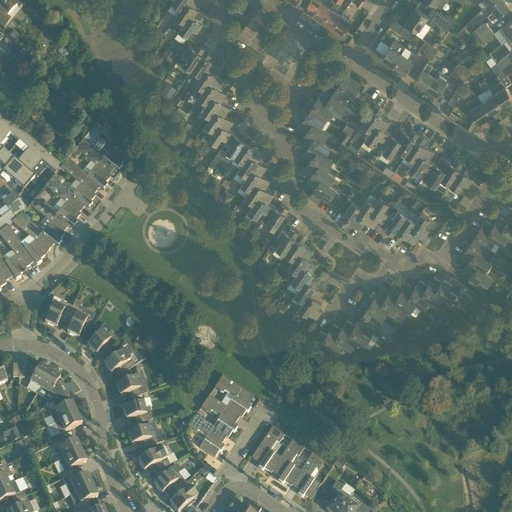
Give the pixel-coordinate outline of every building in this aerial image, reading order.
[(0,0),(0,25),(4,29),(11,22),(8,19),(17,8),(20,10),(25,4),(20,0),(0,0)] [(174,0),(172,3),(181,9),(186,1),(191,4),(193,0),(174,0)] [(175,17),(184,23),(190,15),(194,18),(200,10),(194,6),(196,3),(196,4),(199,3),(201,0),(193,0),(191,4),(186,1),(181,9),(175,17)] [(309,0),(304,9),(314,15),(322,2),(319,0),(309,0)] [(330,0),(327,5),(322,2),(314,15),(323,21),(337,0),(330,0)] [(341,15),(337,12),(341,5),(340,4),(342,0),(337,0),(323,21),(332,28),(341,15)] [(504,0),(495,0),(489,5),(483,9),(491,20),(497,16),(510,7),(504,0)] [(407,28),(415,33),(422,38),(434,20),(415,8),(407,21),(410,23),(407,28)] [(200,10),(194,18),(190,15),(184,23),(179,30),(192,40),(203,24),(199,21),(205,14),(200,10)] [(452,21),(440,14),(435,23),(446,30),(452,21)] [(351,21),(341,15),(332,28),(342,34),(351,21)] [(507,40),(511,36),(511,19),(504,25),(499,30),(507,40)] [(152,21),(148,27),(154,30),(157,24),(152,21)] [(479,37),(490,28),(485,22),(474,30),(479,37)] [(399,32),(411,40),(415,33),(407,28),(403,26),(399,32),(399,31),(399,32)] [(154,32),(161,37),(164,33),(157,28),(154,32)] [(495,34),(490,28),(479,37),(483,42),(484,43),(495,34)] [(14,31),(9,37),(14,41),(19,36),(14,31)] [(394,40),(390,46),(381,58),(393,66),(401,54),(406,48),(394,40)] [(418,51),(424,55),(432,44),(425,40),(418,51)] [(432,44),(424,55),(431,60),(438,49),(432,44)] [(11,53),(25,66),(32,58),(18,45),(11,53)] [(191,71),(206,50),(200,46),(199,48),(196,46),(194,49),(188,45),(176,63),(181,66),(182,65),(191,71)] [(213,55),(206,50),(191,71),(188,75),(196,81),(205,69),(210,72),(215,63),(210,60),(213,55)] [(401,54),(393,66),(405,74),(413,62),(417,55),(412,52),(408,58),(401,54)] [(511,59),(508,55),(497,63),(502,70),(511,62),(511,59)] [(415,81),(426,88),(438,70),(432,66),(433,66),(427,62),(423,69),(415,81)] [(511,62),(502,70),(506,76),(511,71),(511,62)] [(220,67),(215,63),(210,72),(205,69),(196,81),(194,84),(199,87),(196,91),(195,91),(193,95),(198,98),(208,82),(213,85),(218,77),(213,73),(215,71),(218,71),(220,67)] [(506,76),(502,70),(497,63),(491,67),(500,80),(506,76)] [(465,66),(458,76),(464,80),(471,70),(465,66)] [(450,89),(458,76),(452,72),(449,77),(438,70),(426,88),(438,96),(445,86),(450,89)] [(356,87),(360,81),(347,73),(343,79),(337,75),(332,83),(337,86),(333,92),(342,98),(342,97),(345,93),(353,98),(359,89),(356,87)] [(224,81),(218,77),(213,85),(208,82),(198,98),(206,104),(211,96),(216,99),(222,91),(216,87),(218,85),(219,85),(221,85),(224,81)] [(493,94),(502,108),(511,101),(511,96),(505,86),(505,87),(501,80),(496,84),(500,90),(493,94)] [(65,88),(59,95),(65,101),(71,94),(65,88)] [(324,105),(332,111),(341,116),(347,107),(346,106),(349,102),(342,97),(342,98),(333,92),(331,95),(327,96),(327,93),(323,90),(319,95),(327,101),(324,105)] [(215,110),(220,113),(225,105),(220,101),(221,98),(222,99),(224,98),(227,94),(222,91),(216,99),(211,96),(206,104),(201,112),(210,118),(215,110)] [(455,93),(448,103),(454,107),(461,97),(455,93)] [(481,102),(490,116),(502,108),(493,94),(482,102),(481,102)] [(306,105),(327,119),(332,111),(324,105),(327,101),(319,95),(316,100),(313,99),(311,102),(309,100),(306,105)] [(478,96),(471,101),(466,104),(470,110),(469,110),(478,124),(490,116),(481,102),(482,102),(478,96)] [(208,139),(219,124),(224,127),(229,119),(223,115),(225,112),(225,113),(228,112),(230,108),(225,105),(220,113),(215,110),(210,118),(205,125),(200,132),(204,135),(201,139),(206,142),(208,139)] [(313,123),(321,128),(327,119),(306,105),(302,110),(305,111),(303,114),(305,116),(302,122),(310,127),(313,123)] [(380,127),(385,119),(380,115),(382,112),(379,110),(380,108),(375,105),(361,126),(370,132),(376,124),(380,127)] [(178,107),(175,112),(184,118),(185,117),(187,113),(178,107)] [(0,112),(0,131),(10,121),(0,112)] [(102,130),(107,124),(103,117),(96,125),(102,130)] [(184,119),(180,125),(187,130),(192,124),(184,119)] [(222,138),(226,141),(232,132),(226,128),(228,126),(229,126),(231,126),(234,122),(229,119),(224,127),(219,124),(208,139),(217,145),(222,138)] [(376,124),(370,132),(365,140),(374,146),(379,138),(383,141),(389,133),(385,131),(386,127),(388,127),(391,123),(385,119),(380,127),(376,124)] [(0,145),(10,133),(20,141),(26,134),(10,121),(0,131),(0,164),(9,154),(4,149),(0,145)] [(315,136),(323,142),(329,133),(321,128),(313,123),(310,127),(302,122),(298,127),(302,129),(305,129),(305,128),(308,130),(304,136),(312,141),(315,136)] [(354,130),(346,125),(343,130),(345,131),(351,135),(354,130)] [(389,133),(383,141),(387,144),(382,152),(391,158),(397,150),(402,142),(397,139),(403,131),(397,127),(395,131),(395,133),(392,135),(389,133)] [(345,143),(351,135),(345,131),(339,139),(345,143)] [(402,142),(397,150),(405,156),(419,134),(415,131),(413,134),(410,132),(408,134),(403,131),(397,139),(402,142)] [(238,136),(232,132),(226,141),(217,154),(231,163),(234,157),(249,136),(243,132),(242,134),(240,133),(238,136)] [(194,138),(187,133),(182,141),(189,146),(194,138)] [(12,179),(14,180),(41,147),(26,134),(20,141),(29,149),(18,161),(14,158),(9,154),(0,164),(0,168),(7,174),(7,175),(12,179)] [(419,134),(405,156),(414,161),(419,153),(424,156),(430,149),(424,145),(426,142),(423,140),(424,138),(419,134)] [(234,157),(243,163),(249,155),(254,158),(259,150),(253,146),(255,143),(253,142),(254,140),(249,136),(234,157)] [(317,150),(326,155),(331,147),(323,142),(315,136),(312,141),(304,136),(300,141),(304,143),(307,143),(307,142),(310,144),(306,150),(313,155),(317,150)] [(109,177),(115,169),(119,172),(122,167),(120,166),(125,160),(112,148),(113,147),(107,143),(98,154),(90,147),(83,141),(75,151),(81,155),(96,167),(109,177)] [(358,149),(349,143),(347,147),(355,153),(358,149)] [(63,166),(41,147),(14,180),(16,182),(15,182),(20,186),(20,187),(21,186),(24,189),(36,176),(32,173),(42,160),(57,173),(63,166)] [(419,153),(414,161),(409,169),(418,175),(423,167),(428,170),(433,162),(429,160),(430,157),(432,156),(435,152),(430,149),(424,156),(419,153)] [(257,172),(262,164),(256,160),(258,158),(259,158),(261,158),(264,154),(259,150),(254,158),(249,155),(243,163),(238,170),(247,177),(252,169),(257,172)] [(320,164),(328,170),(334,161),(326,155),(317,150),(313,155),(306,150),(302,155),(306,157),(309,157),(309,156),(312,158),(308,163),(317,169),(320,164)] [(441,168),(447,160),(441,156),(439,161),(439,163),(440,163),(439,166),(433,162),(428,170),(422,178),(436,187),(441,180),(440,179),(446,171),(441,168)] [(111,178),(109,177),(96,167),(91,173),(91,174),(89,177),(75,166),(75,165),(68,160),(60,169),(81,186),(94,196),(94,195),(100,187),(104,190),(107,186),(105,184),(111,178)] [(449,185),(463,164),(459,161),(457,163),(454,161),(453,163),(447,160),(441,168),(446,171),(440,179),(441,180),(449,185)] [(322,178),(330,183),(336,175),(328,170),(320,164),(317,169),(308,163),(304,169),(308,171),(311,171),(311,170),(314,172),(310,177),(318,183),(322,178)] [(241,185),(250,190),(255,182),(260,185),(265,177),(260,174),(261,171),(262,172),(264,171),(267,167),(262,164),(257,172),(252,169),(247,177),(241,185)] [(449,185),(458,191),(464,195),(469,187),(468,186),(473,178),(468,174),(470,171),(467,169),(468,167),(463,164),(449,185)] [(395,172),(391,177),(400,182),(403,177),(395,172)] [(216,173),(213,177),(217,180),(217,181),(216,181),(220,183),(221,182),(219,180),(222,176),(219,173),(216,173)] [(250,190),(244,198),(253,205),(259,196),(263,199),(269,191),(263,188),(265,185),(265,186),(268,185),(271,181),(265,177),(260,185),(255,182),(250,190)] [(312,192),(320,198),(324,193),(331,198),(337,189),(330,183),(322,178),(318,183),(310,177),(307,183),(311,185),(313,185),(313,184),(316,186),(312,192)] [(96,197),(94,195),(94,196),(81,186),(76,192),(74,195),(60,185),(60,184),(53,178),(45,188),(66,205),(66,204),(79,214),(86,206),(89,209),(92,205),(90,203),(96,197)] [(351,189),(348,195),(353,198),(356,193),(351,189)] [(226,207),(234,195),(224,190),(217,201),(226,207)] [(266,214),(272,205),(266,201),(268,199),(269,199),(271,199),(274,195),(269,191),(263,199),(259,196),(253,205),(250,209),(248,212),(261,221),(266,214)] [(312,192),(309,197),(317,202),(320,198),(312,192)] [(30,207),(51,224),(51,223),(63,233),(64,233),(70,225),(74,227),(77,223),(76,222),(81,215),(79,214),(66,204),(66,205),(61,210),(61,211),(59,214),(45,203),(38,197),(30,207)] [(383,222),(389,213),(388,213),(394,204),(395,203),(391,199),(389,202),(380,197),(380,198),(375,205),(369,213),(374,216),(368,224),(374,228),(377,224),(376,221),(377,218),(383,222)] [(10,212),(16,219),(21,215),(25,212),(27,210),(20,199),(8,209),(10,212)] [(366,199),(361,207),(356,215),(360,218),(354,226),(360,230),(363,226),(362,223),(361,223),(363,221),(368,224),(374,216),(369,213),(375,205),(366,199)] [(356,215),(361,207),(352,201),(338,222),(343,226),(344,223),(347,225),(349,223),(354,226),(360,218),(356,215)] [(389,213),(383,222),(388,226),(386,229),(389,231),(388,233),(393,236),(407,215),(398,209),(399,207),(394,204),(388,213),(389,213)] [(266,224),(274,231),(289,209),(283,205),(282,207),(280,206),(278,209),(272,205),(266,214),(271,217),(266,224)] [(0,232),(16,219),(10,212),(2,218),(0,219),(0,232)] [(418,234),(431,243),(438,233),(425,225),(429,219),(421,213),(415,221),(410,230),(415,232),(409,240),(415,244),(417,240),(417,237),(416,237),(418,234)] [(65,234),(64,233),(63,233),(51,223),(51,224),(46,229),(45,230),(46,230),(43,233),(29,222),(30,222),(21,215),(16,219),(12,223),(34,242),(35,242),(46,255),(55,244),(58,247),(61,242),(60,241),(65,234)] [(407,215),(393,236),(398,239),(399,237),(402,239),(404,237),(409,240),(415,232),(410,230),(415,221),(407,215)] [(500,231),(509,237),(511,239),(511,219),(510,218),(507,221),(504,221),(503,219),(500,216),(496,221),(504,226),(500,231)] [(486,219),(482,224),(490,230),(487,234),(496,240),(503,245),(509,237),(500,231),(504,226),(496,221),(492,227),(490,225),(490,224),(490,222),(486,219)] [(490,249),(496,240),(487,234),(490,230),(482,224),(478,230),(475,228),(474,230),(472,229),(468,235),(490,249)] [(0,232),(0,236),(16,257),(16,256),(25,270),(34,262),(37,266),(41,262),(40,261),(46,255),(35,242),(34,242),(29,246),(28,246),(28,247),(25,250),(14,236),(15,235),(8,226),(0,232)] [(282,229),(276,238),(281,241),(276,248),(285,255),(299,234),(293,230),(292,232),(290,230),(288,233),(282,229)] [(285,255),(293,260),(299,252),(303,255),(309,247),(303,244),(305,241),(303,239),(304,237),(299,234),(285,255)] [(464,251),(469,254),(472,256),(476,252),(489,260),(494,252),(490,249),(468,235),(464,240),(467,242),(465,244),(468,246),(464,251)] [(288,268),(296,274),(302,266),(306,270),(312,261),(306,257),(308,255),(309,255),(311,255),(314,251),(309,247),(303,255),(299,252),(293,260),(288,268)] [(472,256),(469,254),(464,251),(461,256),(465,259),(467,259),(468,258),(470,260),(466,266),(474,271),(478,266),(486,271),(494,276),(498,279),(500,276),(495,272),(499,267),(489,260),(476,252),(472,256)] [(0,275),(5,283),(14,277),(16,281),(21,278),(19,276),(26,271),(25,270),(16,256),(16,257),(10,261),(9,261),(6,263),(0,254),(0,275)] [(291,282),(300,288),(305,280),(310,283),(315,275),(310,271),(312,269),(315,269),(317,265),(312,261),(306,270),(302,266),(296,274),(291,282)] [(483,293),(494,276),(486,271),(478,266),(474,271),(466,266),(463,270),(467,273),(469,273),(470,272),(472,274),(468,280),(477,285),(475,288),(483,293)] [(296,297),(303,301),(309,294),(313,296),(319,288),(315,286),(316,285),(316,283),(318,282),(321,278),(315,275),(310,283),(305,280),(300,288),(295,295),(295,296),(296,297)] [(457,293),(459,289),(463,284),(452,277),(449,281),(444,278),(441,284),(438,282),(438,281),(438,279),(434,276),(430,282),(439,287),(435,291),(450,301),(452,302),(458,293),(457,293)] [(435,291),(439,287),(430,282),(427,287),(424,285),(425,285),(424,282),(420,280),(416,285),(425,290),(421,295),(430,300),(438,306),(438,305),(444,309),(450,301),(435,291)] [(408,298),(416,303),(424,309),(430,300),(421,295),(425,290),(416,285),(414,288),(413,290),(410,288),(411,288),(410,285),(407,283),(403,288),(411,294),(408,298)] [(393,286),(389,291),(397,297),(394,301),(407,310),(410,312),(416,303),(408,298),(411,294),(403,288),(399,294),(397,292),(397,291),(397,289),(393,286)] [(311,315),(317,319),(322,311),(318,308),(322,302),(317,299),(318,296),(319,296),(321,296),(324,292),(319,288),(313,296),(309,294),(303,301),(301,304),(298,309),(307,315),(308,313),(311,315)] [(397,297),(389,291),(385,297),(383,295),(383,292),(379,290),(376,295),(383,300),(380,305),(389,310),(401,319),(407,310),(394,301),(397,297)] [(380,305),(383,300),(376,295),(372,300),(369,298),(367,301),(365,299),(361,305),(383,319),(389,310),(380,305)] [(79,339),(79,338),(83,328),(85,329),(87,326),(89,321),(81,317),(83,312),(79,310),(81,305),(75,302),(72,307),(67,320),(72,322),(68,333),(67,333),(79,339)] [(45,322),(45,323),(56,328),(57,328),(57,327),(61,317),(67,320),(72,307),(62,303),(60,307),(52,303),(49,308),(48,312),(50,313),(45,322)] [(277,305),(273,312),(280,316),(284,310),(277,305)] [(374,332),(377,328),(383,319),(361,305),(358,310),(360,312),(358,314),(361,316),(358,321),(374,332)] [(347,320),(344,325),(352,330),(349,335),(357,340),(365,346),(370,349),(379,336),(374,332),(358,321),(354,327),(351,326),(352,325),(351,322),(347,320)] [(351,349),(357,340),(349,335),(352,330),(344,325),(340,331),(338,329),(338,328),(338,326),(334,323),(330,328),(338,334),(335,338),(343,344),(351,349)] [(300,329),(306,334),(309,330),(303,325),(300,329)] [(337,353),(343,344),(335,338),(338,334),(330,328),(326,334),(323,332),(321,335),(319,334),(316,339),(324,344),(337,353)] [(88,346),(87,346),(96,355),(97,355),(97,354),(105,346),(109,351),(119,341),(111,333),(107,337),(100,330),(96,334),(94,337),(95,338),(88,346)] [(119,351),(115,354),(112,356),(114,358),(105,364),(104,364),(111,375),(111,374),(121,368),(124,373),(121,375),(121,376),(136,366),(129,356),(132,354),(126,344),(118,349),(119,351)] [(30,383),(40,389),(50,372),(40,366),(39,367),(30,383)] [(61,379),(50,372),(40,389),(51,395),(55,398),(55,397),(67,391),(62,382),(59,380),(60,379),(61,379)] [(130,399),(130,400),(149,393),(145,382),(138,384),(135,376),(129,378),(126,379),(127,381),(117,385),(116,385),(120,397),(121,397),(121,396),(132,393),(134,398),(130,399)] [(223,377),(215,389),(223,394),(224,392),(233,398),(231,401),(231,402),(227,408),(226,409),(240,417),(239,418),(241,419),(246,412),(248,413),(251,409),(247,406),(253,397),(223,377)] [(160,388),(167,385),(164,378),(157,381),(160,388)] [(58,403),(58,402),(68,398),(69,397),(67,391),(55,397),(55,398),(58,403)] [(217,422),(213,428),(226,437),(226,438),(228,439),(232,432),(234,433),(237,429),(234,426),(239,418),(240,417),(226,409),(227,408),(209,397),(201,409),(209,414),(211,412),(220,418),(218,421),(217,422)] [(58,402),(58,403),(47,408),(54,424),(77,414),(72,403),(70,404),(68,398),(58,402)] [(124,408),(123,408),(126,420),(127,420),(138,417),(139,423),(136,423),(136,425),(153,420),(150,408),(145,410),(143,401),(137,402),(134,403),(134,405),(124,408)] [(54,424),(59,435),(60,435),(82,424),(77,414),(54,424)] [(221,453),(224,449),(220,446),(226,438),(226,437),(213,428),(196,416),(188,428),(196,434),(198,432),(207,438),(205,441),(204,441),(204,442),(200,448),(215,459),(219,452),(221,453)] [(9,427),(12,434),(9,435),(12,442),(20,438),(17,432),(13,425),(9,427)] [(158,444),(154,433),(150,434),(147,425),(142,427),(138,428),(139,430),(129,434),(129,433),(128,434),(132,446),(132,445),(143,442),(145,447),(141,448),(142,449),(158,444)] [(284,436),(272,428),(252,459),(261,465),(258,468),(263,471),(264,469),(271,474),(272,472),(281,459),(280,459),(274,454),(270,452),(276,443),(279,444),(284,436)] [(52,438),(48,440),(51,446),(63,440),(60,435),(59,435),(52,438)] [(65,446),(63,440),(51,446),(56,456),(61,454),(64,459),(81,451),(76,440),(65,446)] [(299,458),(304,449),(292,441),(280,459),(281,459),(272,472),(281,478),(278,482),(283,485),(284,483),(291,487),(292,486),(301,472),(300,472),(294,468),(294,467),(290,465),(296,456),(299,458)] [(25,449),(18,452),(20,458),(27,455),(25,449)] [(170,465),(161,449),(156,451),(155,449),(150,452),(147,453),(148,455),(139,460),(138,461),(144,472),(145,471),(155,466),(157,471),(154,473),(154,474),(170,465)] [(72,469),(87,462),(81,451),(64,459),(59,462),(64,473),(60,475),(62,480),(74,475),(72,469)] [(312,455),(300,472),(301,472),(292,486),(300,491),(298,495),(303,498),(304,496),(311,501),(321,486),(314,481),(313,481),(310,479),(316,469),(318,471),(324,463),(312,455)] [(338,460),(333,466),(341,471),(345,465),(346,466),(346,465),(338,460)] [(0,489),(9,485),(7,479),(12,477),(8,469),(7,466),(0,469),(0,489)] [(205,467),(200,471),(204,476),(209,472),(205,467)] [(171,487),(175,492),(185,483),(178,474),(174,477),(168,470),(164,474),(162,476),(163,478),(155,485),(154,484),(154,485),(162,495),(163,494),(162,494),(171,487)] [(88,475),(77,480),(74,475),(62,480),(70,496),(93,486),(88,475)] [(15,482),(20,493),(28,489),(23,478),(15,482)] [(15,483),(9,485),(0,489),(0,502),(12,497),(15,503),(26,497),(24,492),(20,493),(15,483)] [(195,502),(193,500),(197,497),(185,483),(175,492),(179,496),(170,503),(169,504),(176,511),(179,511),(186,506),(188,508),(190,506),(191,506),(195,502)] [(327,511),(326,511),(341,511),(348,502),(351,498),(341,492),(344,488),(337,483),(327,497),(333,502),(327,511)] [(40,484),(34,487),(37,493),(43,490),(40,484)] [(70,496),(77,511),(78,511),(89,507),(87,502),(98,497),(93,486),(70,496)] [(33,511),(26,497),(15,503),(17,508),(8,511),(33,511)] [(245,509),(242,507),(238,511),(259,511),(261,510),(250,502),(245,509)] [(357,509),(348,502),(341,511),(372,511),(373,511),(361,504),(357,509)]
